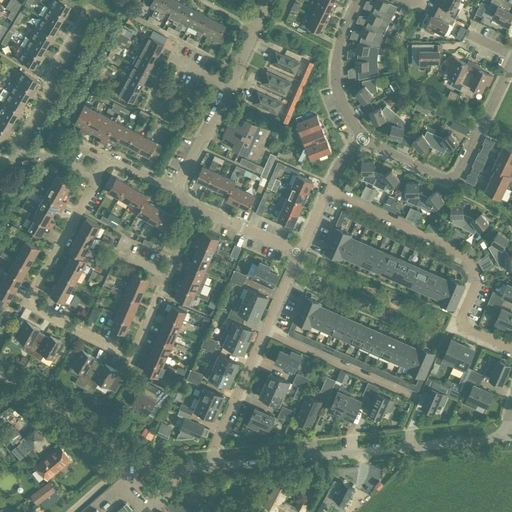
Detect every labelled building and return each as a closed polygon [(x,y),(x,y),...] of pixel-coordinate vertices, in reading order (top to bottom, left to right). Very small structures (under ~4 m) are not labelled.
[(65,19),(68,14),(65,12),(68,7),(57,0),(51,0),(47,8),(65,19)] [(164,0),(151,0),(149,6),(154,9),(150,17),(149,17),(147,21),(152,24),(155,20),(154,20),(156,17),(159,11),(164,0)] [(169,16),(177,1),(175,0),(164,0),(159,11),(169,16)] [(331,13),(336,2),(330,0),(318,0),(315,5),(331,13)] [(393,14),(396,6),(383,0),(375,0),(373,5),(375,6),(372,12),(372,13),(388,20),(391,13),(393,14)] [(459,1),(457,0),(435,0),(435,3),(446,8),(443,14),(455,19),(460,9),(456,7),(459,1)] [(507,29),(511,18),(511,12),(505,9),(508,4),(500,0),(490,0),(488,7),(495,10),(492,17),(501,21),(499,25),(507,29)] [(176,25),(186,6),(177,1),(169,16),(174,19),(173,21),(174,24),(176,25)] [(15,13),(19,7),(14,4),(11,10),(15,13)] [(326,23),(331,13),(315,5),(310,15),(326,23)] [(188,26),(196,11),(186,6),(176,25),(181,27),(182,24),(188,26)] [(62,23),(65,19),(47,8),(40,18),(56,27),(59,22),(62,23)] [(475,15),(480,17),(483,11),(478,8),(475,14),(475,15)] [(15,13),(11,10),(9,14),(4,11),(2,14),(11,20),(15,13)] [(32,26),(33,25),(21,18),(25,12),(21,10),(16,17),(32,26)] [(197,31),(205,16),(196,11),(188,26),(197,31)] [(388,20),(372,13),(372,12),(370,11),(366,20),(368,21),(365,27),(381,35),(384,27),(386,28),(389,21),(388,20)] [(452,25),(455,19),(443,14),(440,20),(431,15),(424,30),(432,34),(434,30),(443,35),(448,24),(452,25)] [(321,34),(326,23),(310,15),(305,26),(321,34)] [(207,37),(215,21),(205,16),(197,31),(207,37)] [(16,17),(13,22),(17,25),(19,22),(31,28),(32,26),(16,17)] [(52,39),(55,34),(53,33),(56,27),(40,18),(34,28),(52,39)] [(215,21),(207,37),(216,42),(216,41),(222,44),(226,35),(221,32),(224,26),(215,21)] [(381,35),(365,27),(363,26),(359,34),(361,35),(358,43),(377,48),(379,41),(381,41),(382,35),(381,35)] [(8,40),(14,30),(10,27),(4,37),(8,40)] [(50,44),(52,39),(34,28),(28,38),(44,47),(47,42),(50,44)] [(158,54),(163,44),(147,36),(143,45),(158,54)] [(40,59),(43,55),(40,54),(44,47),(28,38),(22,48),(40,59)] [(377,48),(358,43),(357,43),(355,52),(357,52),(356,61),(377,61),(375,61),(376,54),(378,54),(379,48),(377,48)] [(429,50),(429,44),(411,44),(411,56),(419,56),(419,67),(428,67),(428,63),(438,63),(438,50),(429,50)] [(153,63),(158,54),(143,45),(138,55),(153,63)] [(38,64),(40,59),(22,48),(16,58),(31,68),(35,62),(38,64)] [(301,62),(275,51),(270,63),(295,74),(301,62)] [(148,72),(153,63),(138,55),(133,64),(148,72)] [(461,91),(469,75),(463,72),(467,64),(452,57),(448,65),(452,66),(447,75),(453,78),(450,85),(461,91)] [(356,61),(355,61),(355,70),(357,70),(358,79),(378,74),(376,74),(375,68),(377,67),(377,61),(356,61)] [(310,71),(313,64),(307,62),(304,68),(297,85),(291,97),(292,97),(284,114),(281,121),(287,123),(290,117),(297,100),(303,87),(302,87),(310,70),(310,71)] [(143,82),(148,72),(133,64),(128,74),(143,82)] [(489,84),(493,76),(478,69),(474,78),(469,75),(461,91),(472,96),(475,89),(482,92),(486,83),(489,84)] [(32,93),(34,88),(32,87),(36,81),(20,71),(13,82),(32,93)] [(292,82),(266,71),(261,83),(287,94),(292,82)] [(138,92),(143,82),(128,74),(122,84),(138,92)] [(363,103),(372,95),(371,93),(377,91),(374,79),(361,82),(363,87),(355,93),(363,103)] [(394,91),(398,88),(395,81),(390,84),(394,91)] [(29,97),(32,93),(13,82),(7,92),(23,102),(27,96),(29,97)] [(133,102),(138,92),(122,84),(117,94),(133,102)] [(398,97),(402,94),(398,88),(394,91),(398,97)] [(283,103),(257,91),(252,103),(278,115),(283,103)] [(20,113),(22,109),(20,108),(23,102),(7,92),(1,102),(20,113)] [(17,118),(20,113),(1,102),(0,104),(0,115),(11,122),(14,117),(17,118)] [(420,112),(423,107),(416,104),(414,109),(420,112)] [(82,132),(94,111),(83,105),(74,123),(81,126),(82,124),(84,125),(81,132),(82,132)] [(395,113),(386,105),(381,110),(380,107),(369,112),(374,124),(383,120),(387,123),(395,113)] [(427,115),(429,110),(423,107),(420,112),(427,115)] [(94,134),(104,116),(94,111),(82,132),(83,133),(87,127),(88,128),(87,130),(94,134)] [(401,139),(404,127),(401,127),(405,122),(395,113),(387,123),(391,127),(389,136),(401,139)] [(0,129),(8,133),(10,129),(8,128),(11,122),(0,115),(0,129)] [(301,135),(321,127),(317,115),(296,123),(301,135)] [(102,143),(113,121),(104,116),(94,134),(101,137),(102,135),(104,136),(101,142),(102,143)] [(269,130),(245,119),(242,125),(230,120),(222,137),(234,142),(231,149),(255,160),(269,130)] [(115,144),(117,141),(124,127),(113,121),(102,143),(103,144),(107,137),(108,138),(107,140),(115,144)] [(455,130),(458,124),(452,121),(450,127),(455,130)] [(127,146),(135,132),(124,127),(117,141),(127,146)] [(305,147),(326,139),(321,127),(301,135),(305,147)] [(432,148),(438,136),(427,130),(424,136),(422,134),(412,141),(420,151),(427,145),(432,148)] [(138,152),(145,138),(135,132),(127,146),(138,152)] [(458,142),(451,132),(443,138),(438,136),(432,148),(444,153),(446,147),(448,150),(458,142)] [(149,157),(156,143),(145,138),(138,152),(149,157)] [(310,159),(331,151),(326,139),(305,147),(310,159)] [(511,163),(511,149),(503,145),(497,156),(511,163)] [(261,173),(260,176),(266,179),(275,158),(276,156),(270,153),(264,167),(261,173)] [(511,176),(511,163),(497,156),(492,168),(495,169),(508,175),(511,176)] [(264,167),(242,157),(239,163),(261,173),(264,167)] [(373,185),(378,173),(374,171),(374,161),(361,161),(361,174),(364,174),(362,179),(373,185)] [(284,170),(286,166),(277,162),(271,177),(275,179),(280,169),(284,170)] [(206,186),(213,171),(201,166),(195,181),(206,186)] [(508,175),(495,169),(490,180),(506,187),(511,176),(508,175)] [(399,179),(391,170),(383,176),(378,173),(373,185),(384,190),(387,185),(389,187),(399,179)] [(217,191),(223,176),(213,171),(206,186),(217,191)] [(77,180),(64,172),(60,178),(56,175),(50,185),(65,194),(67,189),(72,191),(75,186),(73,185),(77,180)] [(307,193),(312,181),(296,174),(291,185),(291,186),(307,193)] [(227,196),(234,181),(223,176),(217,191),(227,196)] [(118,198),(126,184),(116,178),(107,192),(118,198)] [(500,199),(506,187),(490,180),(484,191),(500,199)] [(236,205),(243,191),(233,186),(235,181),(234,181),(227,196),(225,200),(236,205)] [(302,204),(307,193),(291,186),(291,185),(287,183),(285,187),(290,189),(286,197),(302,204)] [(418,206),(423,195),(418,193),(418,183),(406,183),(406,195),(409,195),(406,201),(418,206)] [(129,204),(137,190),(126,184),(118,198),(129,204)] [(350,192),(352,187),(346,184),(343,189),(350,192)] [(63,207),(66,202),(61,200),(65,194),(50,185),(44,196),(63,207)] [(367,185),(362,195),(373,201),(379,190),(367,185)] [(139,210),(147,196),(137,190),(129,204),(139,210)] [(247,211),(254,196),(243,191),(236,205),(247,211)] [(443,201),(436,191),(428,197),(423,195),(418,206),(429,212),(432,206),(434,209),(443,201)] [(60,212),(63,207),(44,196),(38,206),(52,214),(55,210),(60,212)] [(147,220),(155,206),(145,201),(147,196),(139,210),(136,214),(147,220)] [(387,196),(384,203),(390,206),(394,199),(387,196)] [(298,215),(302,204),(286,197),(282,208),(298,215)] [(261,217),(266,206),(264,205),(266,201),(261,199),(255,214),(261,217)] [(462,228),(468,216),(463,214),(463,204),(450,204),(451,217),(454,217),(451,223),(462,228)] [(51,228),(53,223),(49,221),(52,214),(38,206),(32,216),(51,228)] [(157,226),(165,212),(155,206),(147,220),(157,226)] [(411,206),(406,217),(418,222),(423,211),(411,206)] [(293,226),(298,215),(282,208),(277,219),(293,226)] [(342,254),(343,255),(351,237),(350,236),(351,233),(339,228),(347,210),(345,210),(344,209),(343,210),(342,210),(342,211),(336,224),(337,225),(336,227),(335,227),(325,250),(340,257),(342,254)] [(168,232),(176,218),(165,212),(157,226),(168,232)] [(468,216),(462,228),(474,234),(477,228),(479,230),(488,222),(481,213),(473,219),(468,216)] [(48,233),(51,228),(32,216),(26,228),(40,236),(43,230),(48,233)] [(94,237),(100,227),(85,219),(80,230),(94,237)] [(433,232),(435,227),(428,224),(426,229),(433,232)] [(439,235),(442,231),(435,227),(433,232),(439,235)] [(88,248),(94,237),(80,230),(74,240),(88,248)] [(214,249),(218,251),(219,248),(222,240),(203,232),(201,238),(196,236),(194,240),(214,249)] [(494,258),(506,251),(503,247),(508,238),(498,232),(491,242),(493,244),(488,247),(494,258)] [(360,241),(351,237),(343,255),(352,259),(360,241)] [(82,258),(88,248),(74,240),(68,251),(73,253),(82,258)] [(209,259),(214,249),(194,240),(192,246),(196,248),(194,253),(209,259)] [(33,259),(39,249),(25,241),(19,251),(33,259)] [(370,245),(360,241),(352,259),(362,263),(370,245)] [(469,253),(473,249),(467,244),(464,248),(469,253)] [(229,256),(236,259),(241,248),(234,245),(229,256)] [(380,249),(370,245),(362,263),(372,268),(380,249)] [(389,254),(380,249),(372,268),(381,272),(389,254)] [(475,258),(478,254),(473,249),(469,253),(475,258)] [(27,269),(33,259),(19,251),(13,261),(27,269)] [(511,255),(508,256),(506,251),(494,258),(501,269),(506,266),(507,269),(511,268),(511,255)] [(73,253),(67,264),(81,271),(87,261),(82,258),(73,253)] [(207,265),(209,259),(194,253),(191,260),(187,258),(185,262),(209,273),(210,270),(211,267),(207,265)] [(399,258),(389,254),(381,272),(391,276),(399,258)] [(409,262),(399,258),(391,276),(400,280),(409,262)] [(113,275),(117,266),(118,262),(114,260),(108,273),(113,275)] [(21,280),(27,269),(13,261),(7,272),(21,280)] [(187,270),(184,275),(204,284),(208,274),(217,279),(219,274),(210,270),(209,273),(185,262),(182,268),(187,270)] [(269,266),(270,266),(260,262),(254,277),(272,286),(277,274),(268,270),(269,266)] [(418,266),(409,262),(400,280),(410,285),(418,266)] [(75,282),(81,271),(67,264),(61,274),(75,282)] [(460,272),(461,274),(466,272),(463,267),(462,266),(460,265),(457,271),(460,272)] [(428,271),(418,266),(410,285),(420,289),(428,271)] [(243,280),(246,275),(235,270),(233,275),(243,280)] [(437,275),(428,271),(420,289),(429,293),(437,275)] [(15,290),(21,280),(7,272),(1,282),(15,290)] [(144,290),(149,279),(134,272),(129,284),(144,290)] [(70,292),(75,282),(61,274),(56,284),(70,292)] [(204,284),(184,275),(181,281),(177,280),(175,284),(199,295),(200,292),(204,284)] [(241,286),(243,280),(233,275),(230,281),(241,286)] [(429,293),(439,297),(447,279),(437,275),(429,293)] [(464,284),(461,282),(449,277),(448,279),(447,279),(439,297),(440,298),(439,300),(454,307),(465,284),(464,284)] [(0,295),(9,300),(15,290),(1,282),(0,283),(0,295)] [(64,303),(70,292),(56,284),(50,295),(64,303)] [(139,301),(144,290),(129,284),(124,295),(139,301)] [(199,295),(175,284),(173,290),(177,292),(174,298),(190,305),(192,298),(196,300),(198,296),(203,299),(205,294),(200,292),(199,295)] [(498,293),(493,291),(488,303),(499,307),(504,296),(511,299),(511,285),(508,284),(504,292),(502,295),(498,293)] [(263,306),(267,297),(248,289),(244,299),(240,298),(263,308),(263,306)] [(216,302),(220,295),(214,292),(210,300),(216,302)] [(134,312),(139,301),(124,295),(120,306),(134,312)] [(288,332),(288,333),(288,334),(289,334),(289,335),(290,336),(295,338),(297,332),(294,331),(298,321),(304,323),(315,299),(305,295),(294,321),(293,321),(288,332)] [(92,302),(85,300),(80,298),(80,297),(78,302),(89,308),(92,302)] [(262,310),(263,308),(240,298),(235,310),(257,319),(262,310)] [(315,325),(323,306),(319,305),(321,302),(315,299),(304,323),(313,327),(315,324),(315,325)] [(181,322),(186,311),(178,308),(171,305),(167,316),(181,322)] [(130,323),(134,312),(120,306),(115,316),(130,323)] [(324,329),(332,310),(323,306),(315,325),(324,329)] [(511,326),(511,312),(502,308),(494,325),(504,329),(506,324),(511,326)] [(332,310),(324,329),(333,333),(341,314),(332,310)] [(342,337),(350,318),(341,314),(333,333),(342,337)] [(125,334),(130,323),(115,316),(110,328),(125,334)] [(176,333),(181,322),(167,316),(162,327),(176,333)] [(209,319),(203,317),(199,326),(205,328),(209,319)] [(351,341),(359,322),(350,318),(342,337),(351,341)] [(248,341),(249,339),(253,330),(230,320),(225,331),(248,341)] [(32,356),(44,335),(38,332),(39,330),(26,321),(15,339),(25,345),(22,350),(32,356)] [(361,345),(369,327),(359,322),(351,341),(361,345)] [(157,338),(172,344),(174,338),(176,333),(162,327),(157,338)] [(370,349),(378,331),(369,327),(361,345),(370,349)] [(225,331),(224,331),(219,342),(243,352),(247,343),(248,341),(225,331)] [(379,353),(387,335),(378,331),(370,349),(379,353)] [(49,338),(44,335),(32,356),(40,361),(44,355),(54,361),(64,343),(50,335),(49,338)] [(388,357),(396,339),(387,335),(379,353),(388,357)] [(215,346),(217,341),(206,336),(204,341),(215,346)] [(167,355),(172,344),(157,338),(152,349),(167,355)] [(397,361),(405,343),(396,339),(388,357),(397,361)] [(461,343),(451,339),(445,352),(440,350),(434,361),(441,364),(442,362),(453,367),(463,344),(461,343)] [(212,351),(215,346),(204,341),(201,347),(212,351)] [(406,365),(415,347),(405,343),(397,361),(406,365)] [(463,344),(453,367),(464,372),(474,349),(464,345),(465,345),(463,344)] [(414,372),(425,348),(419,345),(418,348),(415,347),(406,365),(410,366),(408,369),(414,372)] [(424,376),(434,352),(425,348),(414,372),(420,374),(413,390),(415,391),(416,391),(417,391),(418,390),(419,389),(424,378),(423,378),(424,376)] [(80,373),(75,383),(83,388),(90,377),(98,363),(93,360),(94,358),(80,349),(70,367),(80,373)] [(162,366),(167,355),(152,349),(147,360),(162,366)] [(294,370),(299,358),(281,350),(275,362),(294,370)] [(234,372),(238,363),(220,354),(215,365),(211,364),(234,374),(234,372)] [(28,358),(23,355),(20,362),(25,365),(28,358)] [(157,377),(162,366),(147,360),(142,371),(157,377)] [(495,366),(489,363),(485,373),(491,375),(490,378),(502,384),(510,365),(498,360),(495,366)] [(90,377),(83,388),(92,393),(99,382),(115,391),(123,379),(116,375),(119,371),(105,363),(104,366),(98,363),(90,377)] [(233,376),(234,374),(211,364),(206,375),(228,385),(233,376)] [(177,367),(176,369),(177,369),(176,372),(184,375),(186,371),(177,367)] [(200,379),(203,374),(192,369),(189,374),(200,379)] [(472,369),(470,375),(481,380),(483,373),(472,369)] [(284,393),(289,382),(270,373),(266,383),(265,385),(284,393)] [(296,379),(307,383),(309,378),(298,373),(296,379)] [(198,384),(200,379),(189,374),(187,379),(198,384)] [(475,407),(477,402),(487,406),(493,392),(478,386),(481,380),(470,375),(467,381),(474,384),(465,403),(475,407)] [(327,376),(320,391),(329,395),(330,393),(335,382),(336,380),(327,376)] [(443,404),(447,395),(450,388),(433,380),(427,378),(423,389),(428,391),(422,406),(434,411),(438,402),(443,404)] [(450,388),(461,393),(467,380),(461,378),(458,384),(453,382),(450,388)] [(304,389),(307,383),(296,379),(293,384),(304,389)] [(335,382),(330,393),(336,396),(330,409),(339,414),(341,415),(351,392),(340,387),(341,385),(335,382)] [(369,396),(374,385),(368,382),(363,393),(369,396)] [(279,404),(284,393),(265,385),(264,386),(265,386),(260,396),(279,404)] [(380,388),(374,385),(369,396),(375,398),(369,412),(381,417),(385,408),(390,410),(394,401),(377,393),(380,388)] [(165,399),(145,387),(141,392),(139,391),(131,405),(148,415),(154,405),(160,408),(165,399)] [(219,407),(220,405),(224,395),(205,387),(200,399),(219,407)] [(176,389),(173,396),(178,398),(181,392),(176,389)] [(352,420),(361,401),(350,396),(351,392),(341,415),(343,415),(352,420)] [(311,425),(321,402),(307,395),(297,418),(300,420),(300,422),(307,425),(307,423),(311,425)] [(218,409),(219,407),(200,399),(195,410),(214,418),(218,409)] [(190,414),(193,409),(182,404),(180,409),(190,414)] [(283,406),(281,411),(292,416),(294,411),(283,406)] [(271,427),(274,422),(272,421),(274,416),(255,408),(248,424),(257,428),(259,424),(269,428),(269,426),(271,427)] [(190,414),(180,409),(177,415),(185,418),(180,429),(181,429),(179,433),(179,432),(176,439),(193,437),(194,435),(198,437),(200,433),(206,435),(209,429),(188,419),(190,414)] [(292,416),(281,411),(279,417),(290,422),(292,416)] [(163,421),(158,433),(169,438),(174,426),(163,421)] [(150,441),(154,433),(145,427),(140,435),(150,441)] [(20,459),(44,437),(36,429),(12,450),(20,459)] [(59,445),(35,465),(47,481),(72,460),(59,445)] [(334,479),(323,500),(331,505),(332,503),(343,508),(355,487),(343,481),(341,483),(337,481),(334,479)] [(36,503),(55,489),(50,481),(31,495),(36,503)] [(273,483),(263,503),(277,511),(278,509),(284,511),(304,511),(307,506),(298,501),(295,507),(283,501),(288,491),(273,483)] [(45,509),(61,497),(56,490),(40,502),(45,509)] [(323,501),(316,511),(320,511),(326,502),(323,501)]
